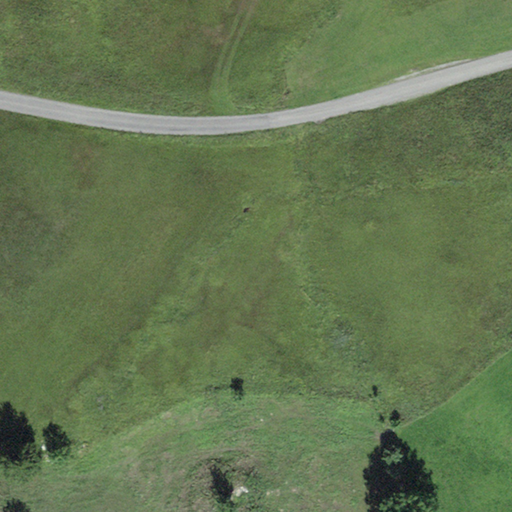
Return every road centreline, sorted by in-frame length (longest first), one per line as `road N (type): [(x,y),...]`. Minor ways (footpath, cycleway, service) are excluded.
road 1 (unclassified): [(0,94),(196,125),(267,119),(511,60)]
road 2 (track): [(220,123),(216,80),(252,0)]
